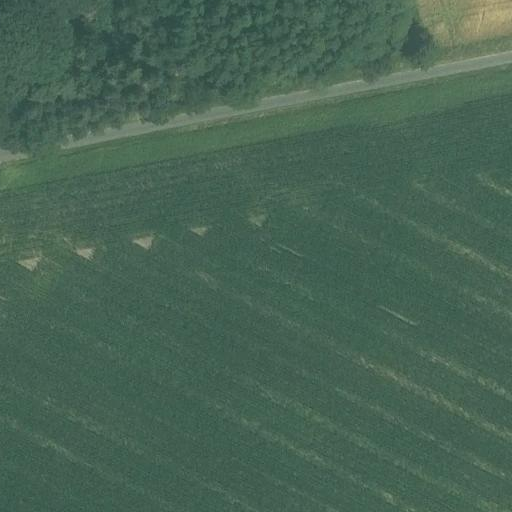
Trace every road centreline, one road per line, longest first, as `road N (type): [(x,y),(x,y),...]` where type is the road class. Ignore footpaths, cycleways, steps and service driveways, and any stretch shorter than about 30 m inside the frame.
road 1 (unclassified): [(511,54),(0,157)]
road 2 (unclassified): [(0,99),(98,0)]
